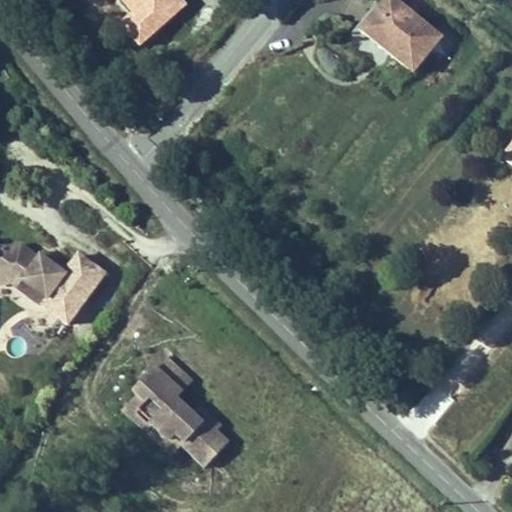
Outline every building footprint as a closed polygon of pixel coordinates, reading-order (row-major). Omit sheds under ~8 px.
[(454,63),(401,21),(373,56),(425,98),(454,63)] [(511,164),(506,160),(498,170),(511,181),(511,164)] [(0,233),(0,236),(4,263),(24,260),(57,284),(53,290),(78,308),(115,256),(88,238),(78,253),(64,243),(61,246),(57,243),(59,240),(53,235),(48,242),(31,230),(0,233)] [(4,263),(5,271),(22,268),(52,291),(53,290),(57,284),(24,260),(4,263)] [(189,432),(212,455),(235,431),(224,420),(211,408),(209,410),(184,386),(201,369),(174,342),(141,376),(146,381),(153,388),(146,395),(160,409),(158,411),(159,411),(174,427),(175,427),(182,421),(190,429),(188,431),(189,432)] [(132,396),(153,417),(159,411),(158,411),(160,409),(146,395),(153,388),(146,381),(132,396)] [(217,402),(211,408),(224,420),(229,414),(217,402)] [(179,442),(189,432),(188,431),(190,429),(182,421),(175,427),(174,427),(169,432),(179,442)]
